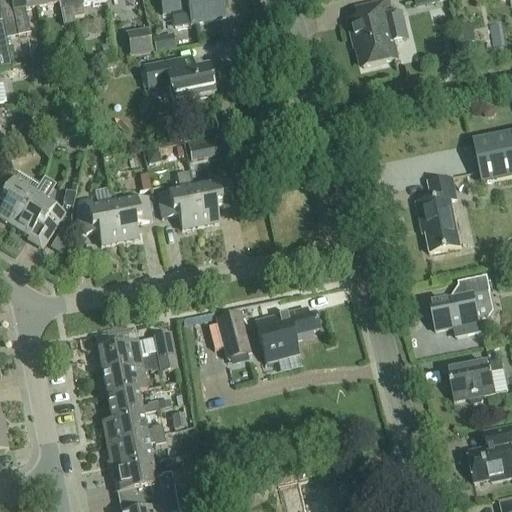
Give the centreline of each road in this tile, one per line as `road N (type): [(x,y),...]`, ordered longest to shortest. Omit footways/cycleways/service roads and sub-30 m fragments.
road 1 (residential): [(25,310),(353,245)]
road 2 (tertiary): [(430,511),(353,245)]
road 3 (tertiary): [(353,245),(290,0)]
road 4 (residential): [(52,480),(25,310)]
